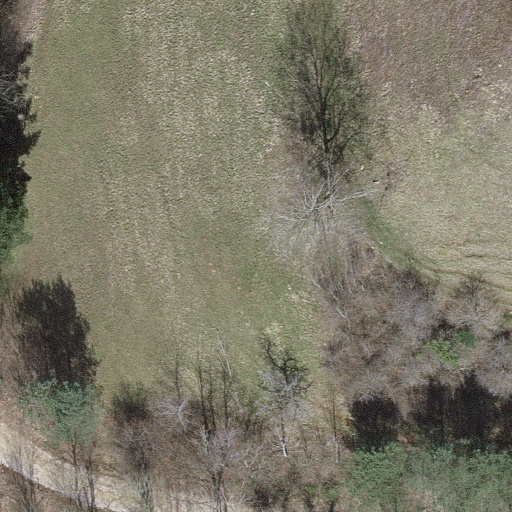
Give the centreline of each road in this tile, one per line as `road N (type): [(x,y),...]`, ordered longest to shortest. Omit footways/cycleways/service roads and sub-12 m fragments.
road 1 (track): [(511,298),(390,264),(347,208),(308,66),(311,0)]
road 2 (track): [(0,447),(117,495),(235,511)]
